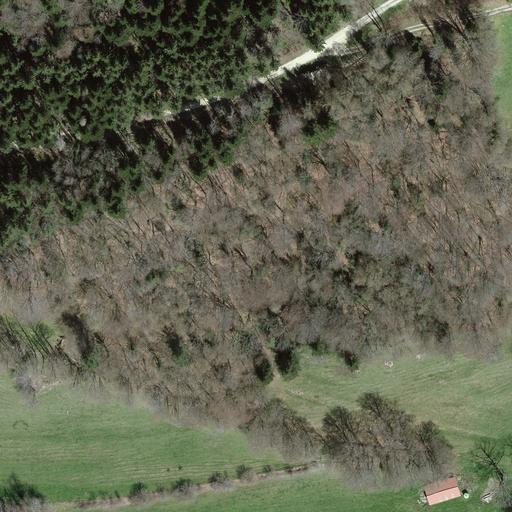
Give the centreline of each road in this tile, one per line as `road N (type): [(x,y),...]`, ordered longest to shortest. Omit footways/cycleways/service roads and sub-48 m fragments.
road 1 (track): [(391,0),(311,55),(225,92),(0,147)]
road 2 (track): [(320,48),(357,49),(511,6)]
